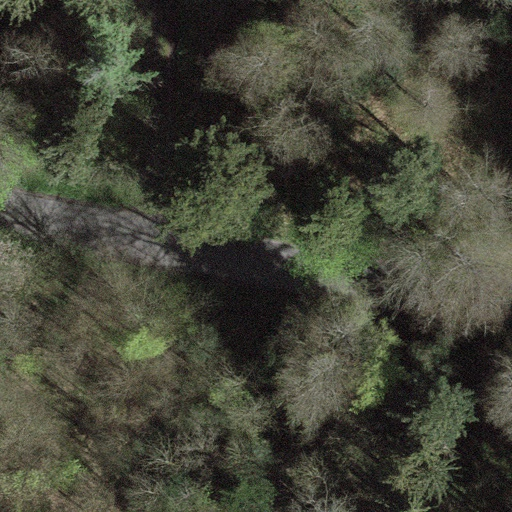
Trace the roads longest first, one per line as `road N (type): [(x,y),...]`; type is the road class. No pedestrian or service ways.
road 1 (unclassified): [(0,196),(181,241),(511,297)]
road 2 (track): [(181,241),(147,0)]
